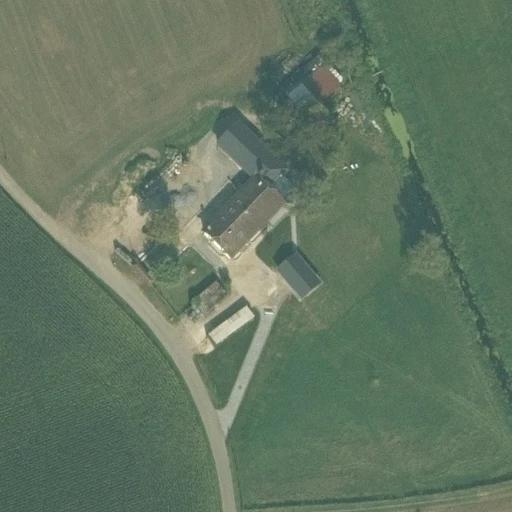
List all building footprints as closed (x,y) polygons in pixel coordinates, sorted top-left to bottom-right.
[(337,86),(325,72),(310,85),(322,99),(337,86)] [(234,160),(250,143),(251,141),(238,128),(219,149),(232,161),(234,160)] [(256,182),(280,205),(292,191),(280,180),(284,175),(250,143),(234,160),(256,182)] [(204,236),(230,262),(282,207),(280,205),(256,182),(204,236)] [(322,237),(349,219),(344,213),(318,230),(322,237)] [(329,311),(291,266),(282,274),(328,328),(347,313),(339,303),(329,311)] [(216,287),(178,320),(191,338),(208,324),(204,319),(227,300),(216,287)] [(245,311),(206,340),(214,350),(253,321),(245,311)]
